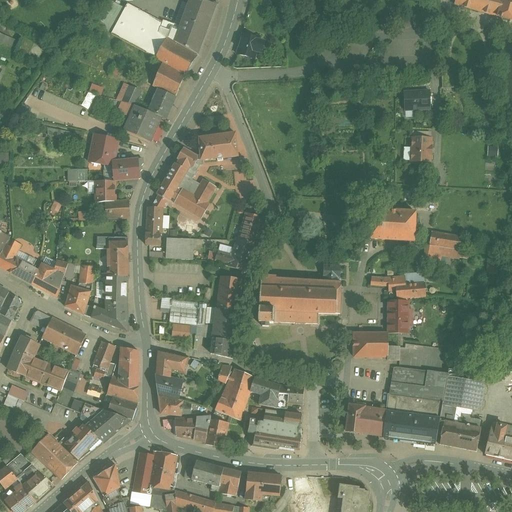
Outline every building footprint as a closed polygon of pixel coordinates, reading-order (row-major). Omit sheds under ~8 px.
[(216,6),(200,0),(191,0),(181,27),(176,42),(198,55),(216,6)] [(274,0),(265,0),(266,9),(275,9),(274,0)] [(511,0),(456,0),(455,4),(511,20),(511,0)] [(125,10),(110,2),(102,17),(117,25),(125,10)] [(162,26),(126,7),(125,10),(117,25),(112,35),(156,58),(167,39),(168,38),(159,33),(162,26)] [(181,27),(164,20),(162,26),(159,33),(168,38),(176,42),(181,27)] [(261,40),(243,35),(238,55),(255,59),(253,58),(255,51),(262,53),(265,43),(260,41),(261,40)] [(14,40),(6,37),(0,52),(8,56),(14,40)] [(197,56),(167,39),(156,58),(185,75),(186,76),(198,56),(197,56)] [(184,77),(163,64),(164,64),(163,64),(158,75),(152,73),(150,79),(156,81),(153,86),(176,97),(185,76),(184,77)] [(451,75),(440,75),(440,90),(451,90),(451,75)] [(88,91),(100,95),(103,88),(90,84),(88,91)] [(142,91),(131,86),(124,102),(127,103),(135,106),(142,91)] [(176,97),(160,90),(150,113),(161,117),(166,120),(176,97)] [(429,91),(404,92),(405,111),(430,110),(429,91)] [(135,106),(127,103),(124,102),(121,109),(128,112),(127,115),(132,117),(126,132),(150,142),(161,117),(150,113),(135,106)] [(17,113),(33,120),(36,111),(21,104),(17,113)] [(85,136),(75,133),(73,140),(84,142),(85,136)] [(177,165),(175,164),(157,195),(159,196),(152,208),(163,209),(166,209),(170,202),(170,203),(173,198),(191,180),(200,165),(203,165),(203,161),(239,157),(236,133),(200,139),(201,157),(198,157),(184,149),(178,160),(179,161),(177,165)] [(120,140),(95,135),(90,163),(105,165),(114,167),(116,161),(120,140)] [(432,139),(413,139),(412,161),(431,162),(431,155),(432,155),(433,147),(432,147),(432,139)] [(486,146),(486,156),(497,156),(497,146),(486,146)] [(139,159),(116,161),(114,167),(105,165),(105,171),(105,182),(115,182),(141,180),(142,178),(141,172),(143,170),(142,166),(144,164),(143,159),(139,159)] [(105,171),(69,171),(69,182),(98,182),(105,182),(105,171)] [(200,186),(191,180),(173,198),(177,201),(175,204),(202,220),(211,205),(208,203),(217,188),(204,180),(200,186)] [(105,182),(98,182),(98,203),(115,202),(115,182),(105,182)] [(130,201),(107,203),(108,219),(130,218),(130,201)] [(152,208),(149,208),(148,213),(147,234),(147,246),(161,246),(163,209),(152,208)] [(417,212),(373,210),(371,234),(371,239),(415,242),(415,235),(420,235),(421,221),(416,221),(417,212)] [(92,213),(81,214),(81,222),(93,221),(92,213)] [(263,219),(241,213),(237,227),(243,229),(239,242),(257,242),(263,219)] [(463,237),(444,234),(445,233),(443,230),(441,229),(428,227),(432,232),(430,246),(461,250),(463,237)] [(0,233),(0,232),(0,257),(6,245),(10,238),(2,234),(2,233),(1,232),(0,233)] [(129,238),(108,237),(108,238),(98,238),(97,249),(108,250),(108,276),(129,279),(129,239),(129,238)] [(182,240),(167,239),(167,253),(164,253),(164,259),(182,260),(182,240)] [(20,246),(10,240),(6,245),(0,257),(0,267),(32,285),(38,272),(39,271),(33,268),(35,264),(29,260),(26,265),(15,259),(20,249),(31,252),(33,246),(22,242),(20,246)] [(254,250),(237,244),(232,257),(229,257),(229,256),(227,256),(226,263),(225,266),(245,273),(254,250)] [(461,250),(430,246),(428,261),(440,263),(441,256),(460,259),(461,250)] [(227,256),(218,253),(210,253),(209,262),(216,262),(216,260),(226,263),(227,256)] [(56,270),(42,265),(39,273),(38,272),(32,285),(48,294),(49,293),(58,298),(65,277),(68,263),(58,261),(56,270)] [(481,261),(482,278),(495,277),(495,261),(481,261)] [(82,290),(72,287),(66,307),(84,315),(87,306),(91,293),(92,293),(95,274),(96,267),(83,266),(77,265),(68,263),(65,277),(81,280),(80,285),(83,286),(82,290)] [(341,267),(324,266),(324,278),(325,278),(325,282),(339,283),(339,279),(341,279),(341,274),(343,273),(341,272),(341,267)] [(405,277),(384,279),(372,278),(371,286),(384,287),(389,287),(389,292),(396,291),(397,299),(427,297),(425,284),(424,284),(424,274),(404,275),(405,277)] [(129,279),(108,276),(107,276),(106,303),(128,304),(129,293),(128,293),(128,289),(129,289),(129,279)] [(243,280),(222,277),(217,309),(220,309),(239,312),(243,280)] [(325,282),(277,280),(277,278),(262,277),(259,323),(263,323),(263,327),(269,327),(269,324),(274,324),(274,323),(318,325),(318,314),(340,315),(342,283),(339,283),(325,282)] [(10,293),(0,287),(0,306),(2,308),(10,293)] [(1,309),(0,311),(0,313),(12,321),(13,321),(22,303),(21,300),(10,293),(2,308),(1,309)] [(200,304),(172,300),(169,324),(198,327),(200,309),(200,304)] [(403,301),(387,301),(387,334),(355,334),(355,358),(388,358),(388,361),(399,362),(400,348),(388,348),(388,341),(405,341),(405,334),(403,334),(403,301)] [(128,304),(106,303),(106,312),(103,311),(103,310),(95,307),(94,310),(92,319),(127,333),(127,332),(128,332),(128,333),(129,329),(128,304)] [(93,308),(87,306),(84,315),(90,318),(93,308)] [(206,309),(200,309),(198,326),(204,326),(206,309)] [(239,312),(220,309),(217,340),(235,342),(239,312)] [(0,332),(6,336),(12,321),(0,313),(0,332)] [(87,335),(53,319),(43,339),(77,356),(87,335)] [(416,322),(408,322),(408,332),(416,332),(416,322)] [(212,325),(204,326),(198,326),(198,327),(197,334),(211,335),(212,325)] [(101,342),(88,336),(81,353),(85,355),(82,362),(79,361),(75,371),(88,375),(92,365),(89,365),(92,358),(94,359),(101,342)] [(217,340),(214,339),(212,354),(233,359),(235,342),(217,340)] [(40,340),(30,357),(37,360),(46,344),(40,340)] [(116,347),(103,342),(94,365),(101,367),(100,370),(97,369),(94,377),(104,380),(105,375),(107,376),(109,369),(108,369),(116,347)] [(140,352),(123,348),(121,366),(111,364),(109,369),(107,376),(105,375),(104,380),(102,387),(100,393),(114,397),(108,412),(127,419),(132,421),(139,404),(138,403),(140,382),(140,352)] [(30,357),(16,352),(9,370),(62,391),(66,382),(69,373),(37,360),(30,357)] [(200,361),(164,352),(160,352),(158,352),(157,376),(171,379),(172,372),(179,373),(178,380),(183,382),(195,385),(200,361)] [(233,368),(223,366),(219,381),(225,384),(233,368)] [(449,374),(428,371),(428,372),(395,368),(394,368),(392,384),(390,395),(388,395),(387,411),(384,438),(436,444),(437,441),(448,374),(449,374)] [(82,374),(71,370),(69,373),(66,382),(77,386),(82,374)] [(255,379),(235,370),(216,411),(230,417),(232,418),(241,422),(250,392),(255,379)] [(449,374),(448,374),(440,421),(481,429),(482,430),(483,421),(472,417),(474,406),(481,406),(484,390),(478,385),(478,382),(470,381),(471,375),(463,374),(462,376),(449,374)] [(171,379),(157,376),(159,396),(179,401),(181,390),(183,382),(171,379)] [(94,377),(92,377),(89,384),(102,387),(104,380),(94,377)] [(281,387),(255,379),(250,392),(262,396),(260,406),(277,409),(279,395),(281,387)] [(211,391),(195,385),(183,382),(181,390),(209,399),(211,391)] [(305,389),(281,387),(279,395),(289,396),(288,404),(303,406),(305,389)] [(57,397),(48,394),(45,403),(53,407),(57,397)] [(9,395),(4,405),(14,410),(19,400),(9,395)] [(289,396),(279,395),(277,409),(303,413),(303,406),(288,404),(289,396)] [(179,401),(159,396),(162,415),(163,414),(182,417),(182,415),(191,414),(191,415),(196,415),(202,413),(207,409),(183,402),(179,401)] [(108,412),(86,404),(82,414),(91,423),(86,427),(103,443),(117,431),(115,429),(127,419),(108,412)] [(366,405),(358,404),(358,406),(350,406),(347,432),(384,438),(387,411),(366,408),(366,405)] [(303,415),(266,410),(264,423),(258,422),(257,430),(253,446),(276,450),(279,450),(279,448),(300,451),(302,437),(299,437),(300,429),(303,415)] [(211,418),(176,420),(177,437),(190,440),(206,443),(211,418)] [(227,424),(212,420),(206,445),(223,449),(225,440),(226,440),(229,424),(227,424)] [(3,424),(0,421),(0,435),(10,444),(19,435),(5,422),(3,424)] [(481,429),(440,421),(437,441),(441,442),(440,445),(477,452),(482,430),(481,429)] [(511,426),(494,422),(486,456),(511,461),(511,426)] [(86,427),(85,426),(80,431),(78,429),(74,433),(76,435),(71,441),(66,437),(60,443),(80,462),(103,443),(86,427)] [(78,463),(48,435),(48,436),(41,431),(36,439),(41,443),(32,452),(49,468),(43,474),(56,486),(78,463)] [(55,486),(15,449),(12,452),(18,458),(13,462),(14,462),(8,467),(18,481),(22,485),(36,503),(55,486)] [(176,483),(173,483),(175,470),(178,471),(181,458),(178,458),(178,456),(156,452),(155,455),(141,455),(141,471),(140,475),(137,475),(134,492),(154,495),(151,508),(168,511),(167,511),(178,511),(177,507),(176,495),(175,491),(176,483)] [(224,469),(182,457),(178,471),(177,474),(186,476),(185,478),(214,486),(220,487),(224,469)] [(117,466),(94,480),(106,498),(104,501),(110,511),(109,511),(130,511),(130,509),(129,498),(122,499),(117,491),(121,488),(117,466)] [(8,467),(7,467),(0,472),(0,482),(6,490),(18,481),(8,467)] [(242,473),(224,469),(220,487),(220,488),(219,494),(236,498),(242,473)] [(282,477),(249,474),(246,501),(262,502),(263,495),(280,497),(281,487),(283,487),(284,478),(282,477)] [(308,478),(295,478),(296,494),(311,488),(308,478)] [(90,483),(64,505),(70,511),(85,511),(98,501),(90,483)] [(24,511),(36,503),(22,485),(16,490),(18,493),(7,502),(14,511),(24,511)] [(360,488),(341,485),(339,499),(344,500),(342,511),(369,511),(370,503),(369,503),(370,496),(369,496),(369,497),(365,496),(366,491),(360,490),(360,488)] [(220,487),(214,486),(210,501),(217,503),(219,494),(220,488),(220,487)] [(296,494),(294,494),(299,511),(316,511),(316,509),(317,509),(311,492),(312,491),(311,488),(296,494)] [(210,501),(175,491),(176,495),(177,507),(195,511),(214,511),(216,504),(217,503),(210,501)] [(103,511),(98,501),(85,511),(103,511)]
